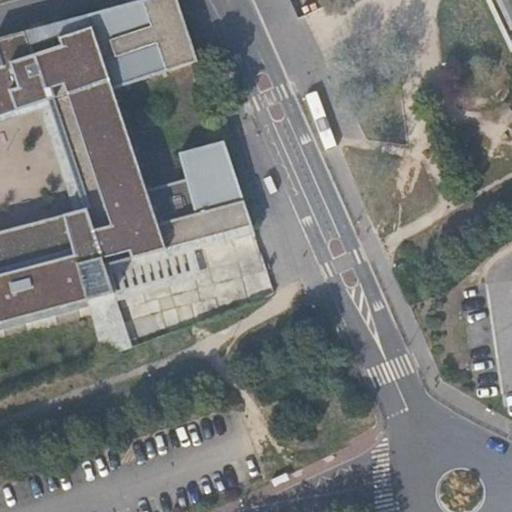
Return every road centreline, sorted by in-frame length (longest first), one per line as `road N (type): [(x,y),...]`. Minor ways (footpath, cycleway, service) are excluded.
road 1 (unclassified): [(434,456),(229,0)]
road 2 (unknown): [(109,464),(250,412)]
